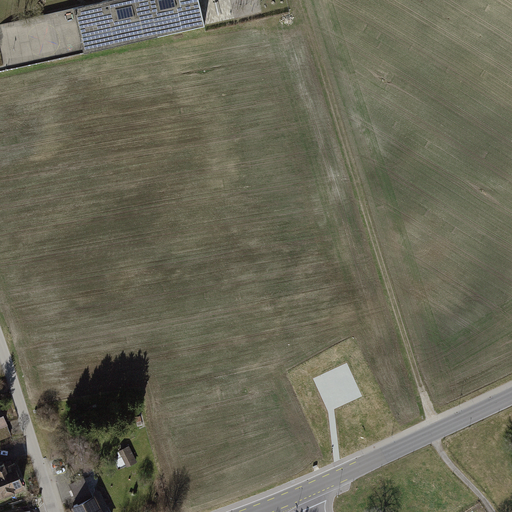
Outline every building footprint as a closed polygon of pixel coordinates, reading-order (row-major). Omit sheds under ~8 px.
[(199,0),(105,0),(0,24),(0,50),(5,70),(205,25),(199,0)] [(1,400),(0,399),(0,443),(15,438),(1,400)] [(129,445),(118,450),(126,467),(137,462),(129,445)] [(17,460),(0,466),(0,497),(27,488),(17,460)] [(87,475),(69,484),(78,503),(96,494),(87,475)] [(78,503),(72,506),(75,511),(105,511),(96,494),(78,503)]
